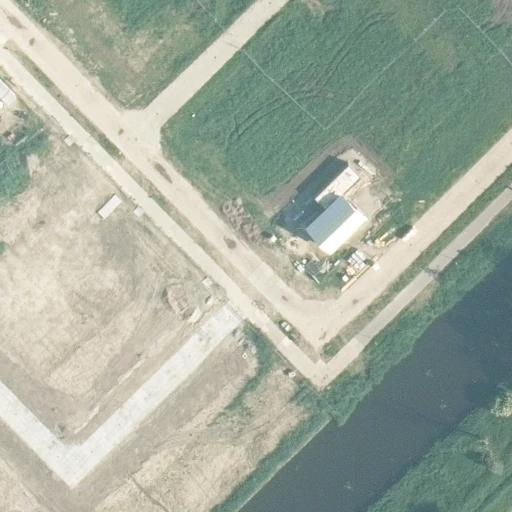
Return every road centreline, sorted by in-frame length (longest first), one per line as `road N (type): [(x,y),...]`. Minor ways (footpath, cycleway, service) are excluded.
road 1 (residential): [(259,280),(68,462),(0,394)]
road 2 (residential): [(511,131),(310,330)]
road 3 (residential): [(268,0),(125,140)]
road 4 (residential): [(125,140),(259,280)]
road 5 (residential): [(0,12),(125,140)]
